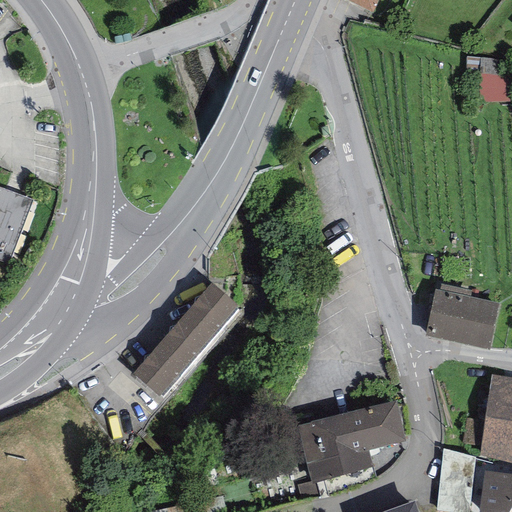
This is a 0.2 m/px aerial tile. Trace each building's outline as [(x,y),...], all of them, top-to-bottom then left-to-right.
[(377,0),(346,0),(373,11),(377,0)] [(481,72),(483,103),(510,102),(508,70),(481,72)] [(0,260),(8,263),(32,201),(0,188),(0,260)] [(161,396),(239,310),(211,285),(132,373),(159,397),(161,396)] [(439,291),(434,290),(424,336),(489,350),(499,304),(469,297),(471,291),(441,285),(439,291)] [(511,377),(492,375),(479,457),(511,462),(511,377)] [(406,442),(395,401),(297,426),(312,483),(372,468),(368,452),(406,442)] [(468,511),(475,458),(444,450),(436,511),(449,511),(468,511)] [(511,511),(511,474),(484,472),(479,511),(511,511)] [(417,511),(414,502),(384,511),(417,511)]
